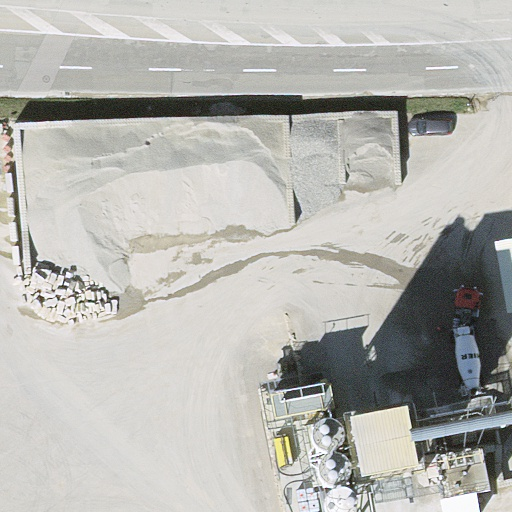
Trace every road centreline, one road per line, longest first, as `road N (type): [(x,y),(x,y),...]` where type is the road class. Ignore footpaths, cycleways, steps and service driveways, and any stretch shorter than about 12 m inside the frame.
road 1 (primary): [(0,34),(317,45),(511,38)]
road 2 (track): [(0,357),(145,495),(175,511)]
